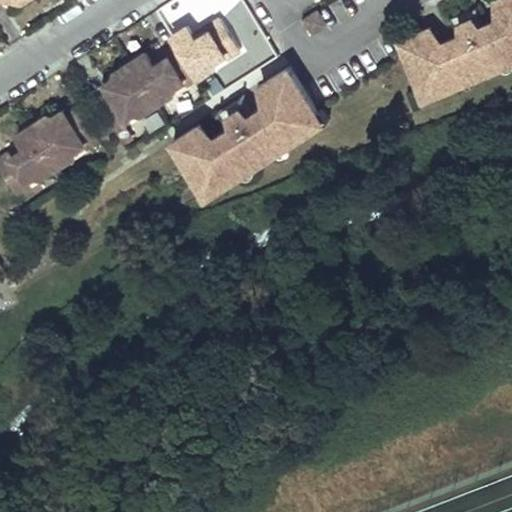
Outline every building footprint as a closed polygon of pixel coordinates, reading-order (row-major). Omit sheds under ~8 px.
[(428,28),(398,41),(417,89),(432,83),(434,89),(449,84),(451,86),(511,61),(511,0),(494,0),(501,16),(505,24),(438,51),(434,43),(428,28)] [(315,13),(315,12),(302,20),(310,33),(323,25),(315,13)] [(104,88),(93,95),(115,130),(127,122),(124,119),(134,113),(139,114),(173,93),(175,87),(184,80),(186,84),(215,66),(215,60),(225,54),(228,58),(239,51),(216,16),(205,23),(207,26),(193,35),(191,31),(185,24),(170,34),(175,42),(164,48),(166,52),(152,61),(150,57),(144,49),(112,70),(114,73),(119,82),(106,91),(104,88)] [(505,24),(501,16),(474,27),(462,32),(434,43),(438,51),(505,24)] [(470,19),(458,23),(462,32),(474,27),(470,19)] [(205,23),(191,31),(193,35),(207,26),(205,23)] [(164,48),(150,57),(152,61),(166,52),(164,48)] [(199,123),(170,141),(199,185),(211,177),(215,183),(230,173),(233,177),(295,138),(291,133),(307,123),(304,118),(314,111),(287,67),(258,85),(267,98),(272,106),(212,144),(207,136),(199,123)] [(119,82),(114,73),(101,81),(104,88),(106,91),(119,82)] [(421,99),(435,93),(451,86),(449,84),(434,89),(432,83),(417,89),(421,99)] [(232,120),(207,136),(212,144),(272,106),(267,98),(244,113),(232,120)] [(239,106),(228,113),(232,120),(244,113),(239,106)] [(75,107),(65,113),(67,116),(52,125),(47,116),(45,113),(11,134),(20,147),(22,151),(8,160),(5,155),(4,153),(0,155),(0,168),(16,193),(26,185),(25,182),(34,176),(39,179),(73,156),(75,150),(84,144),(86,147),(98,141),(75,107)] [(67,116),(65,113),(61,107),(47,116),(52,125),(67,116)] [(291,133),(295,138),(311,128),(321,121),(314,111),(304,118),(307,123),(291,133)] [(8,160),(22,151),(20,147),(5,155),(8,160)] [(205,194),(216,188),(233,177),(230,173),(215,183),(211,177),(199,185),(205,194)]
